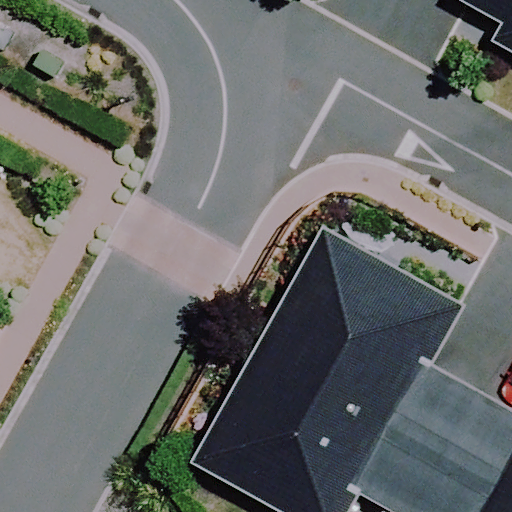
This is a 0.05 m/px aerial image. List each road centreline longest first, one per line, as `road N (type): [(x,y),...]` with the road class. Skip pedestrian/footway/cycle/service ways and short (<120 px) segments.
road 1 (residential): [(25,511),(197,202),(220,138),(220,69)]
road 2 (residential): [(511,176),(337,79),(220,69)]
